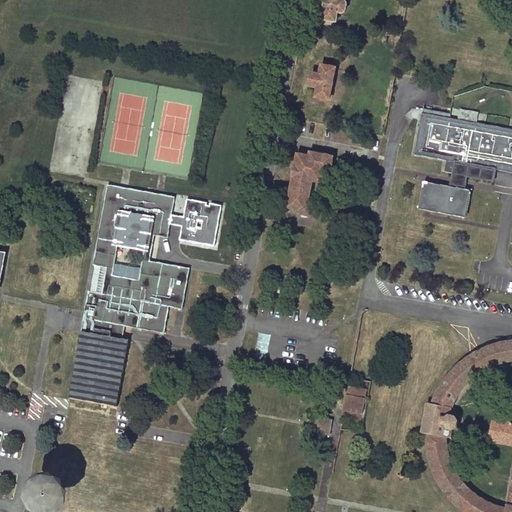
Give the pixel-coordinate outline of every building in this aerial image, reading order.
[(324,0),(322,19),(335,22),(337,12),(341,13),(344,11),(346,0),(324,0)] [(318,87),(316,97),(329,100),(335,67),(322,65),(320,75),(312,73),(310,85),(318,87)] [(422,108),(421,113),(449,118),(450,113),(422,108)] [(421,113),(414,154),(454,162),(455,156),(511,166),(511,129),(449,118),(421,113)] [(293,177),(288,207),(300,210),(299,213),(309,215),(311,204),(308,203),(312,181),(321,182),(323,171),(330,172),(333,156),(310,152),(310,156),(297,154),(295,165),(294,165),(292,177),(293,177)] [(511,166),(455,156),(454,162),(468,164),(511,172),(511,166)] [(454,162),(449,186),(464,189),(468,164),(454,162)] [(423,181),(418,209),(465,218),(470,190),(464,189),(449,186),(423,181)] [(107,184),(93,264),(106,266),(101,292),(88,290),(69,397),(110,405),(122,337),(124,325),(163,332),(168,306),(177,307),(181,308),(188,267),(149,260),(154,234),(167,236),(174,196),(107,184)] [(110,405),(116,405),(128,339),(122,337),(110,405)] [(434,477),(442,487),(444,490),(448,495),(453,501),(463,511),(511,511),(511,484),(507,508),(505,508),(496,505),(489,502),(482,498),(477,495),(471,490),(466,486),(461,480),(458,476),(454,469),(452,463),(448,456),(447,450),(446,444),(446,441),(446,437),(451,438),(453,430),(458,427),(459,420),(455,416),(457,408),(452,407),(454,402),(457,396),(461,390),(464,386),(470,381),(474,377),(480,373),(484,370),(490,367),(495,365),(504,362),(511,360),(511,338),(499,339),(478,348),(458,358),(444,376),(429,401),(423,434),(426,456),(434,477)] [(348,387),(342,419),(360,422),(366,390),(348,387)] [(488,445),(483,472),(511,476),(511,423),(506,422),(508,415),(494,413),(493,420),(465,414),(461,435),(486,439),(485,445),(488,445)] [(315,416),(312,432),(321,433),(324,418),(315,416)] [(324,418),(321,433),(328,434),(331,420),(324,418)] [(36,497),(35,511),(71,511),(72,499),(36,497)]
